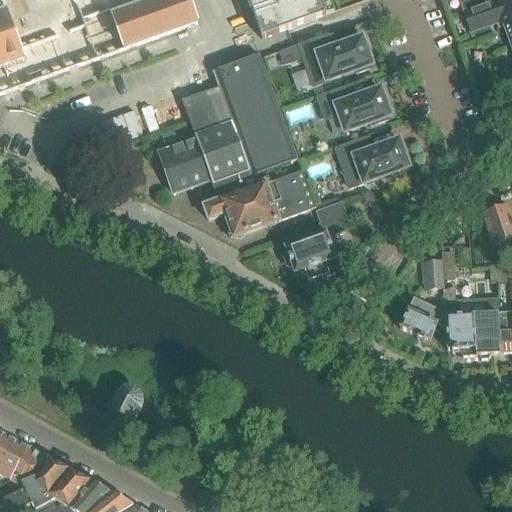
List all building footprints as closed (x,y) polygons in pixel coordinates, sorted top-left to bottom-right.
[(0,0),(0,96),(31,85),(80,67),(198,25),(188,0),(0,0)] [(326,18),(319,0),(247,0),(262,41),(326,18)] [(511,0),(460,0),(465,13),(463,14),(470,34),(497,25),(499,29),(506,27),(511,44),(511,0)] [(329,36),(298,48),(303,60),(313,88),(356,72),(357,75),(370,70),(369,67),(372,66),(370,59),(373,58),(368,45),(365,46),(363,39),(334,49),(329,36)] [(298,48),(280,55),(284,66),(303,60),(298,48)] [(219,89),(183,103),(196,140),(197,140),(212,182),(215,190),(255,176),(255,177),(298,161),(260,57),(254,59),(215,74),(215,73),(213,74),(219,89)] [(381,90),(353,100),(348,87),(317,98),(325,121),(339,116),(345,134),(374,123),(375,126),(389,121),(388,119),(391,117),(388,111),(391,110),(386,96),(384,97),(381,90)] [(173,132),(162,136),(165,146),(176,142),(173,132)] [(335,150),(350,190),(393,175),(393,177),(407,172),(406,170),(409,169),(407,162),(409,161),(405,147),(402,148),(400,141),(371,152),(366,138),(335,150)] [(161,153),(159,154),(160,156),(166,170),(165,171),(168,179),(169,179),(174,194),(173,194),(174,196),(176,195),(191,190),(193,189),(212,182),(197,140),(196,140),(193,142),(179,147),(176,148),(162,153),(161,153)] [(219,202),(204,208),(209,222),(225,216),(227,221),(224,222),(224,223),(225,223),(231,240),(234,239),(234,240),(236,239),(236,240),(237,240),(241,240),(243,237),(244,237),(244,236),(266,228),(266,229),(267,229),(271,229),(274,227),(275,226),(274,225),(280,223),(316,210),(302,172),(259,188),(219,202)] [(368,195),(362,203),(376,212),(381,204),(368,195)] [(295,275),(304,272),(308,284),(331,275),(327,264),(336,261),(328,238),(350,230),(342,205),(318,214),(322,226),(294,236),(297,245),(286,249),(287,252),(283,260),(286,268),(294,272),(295,275)] [(485,215),(482,217),(494,248),(507,243),(511,256),(511,255),(511,216),(511,214),(508,215),(505,208),(495,212),(491,210),(486,212),(485,215)] [(454,254),(442,255),(444,281),(455,280),(454,254)] [(442,265),(424,266),(427,292),(445,290),(442,265)] [(452,306),(452,294),(455,293),(455,288),(444,293),(445,307),(452,306)] [(479,358),(476,303),(456,304),(455,293),(452,294),(452,306),(445,307),(445,314),(446,331),(447,331),(448,353),(453,352),(453,355),(460,354),(463,359),(479,358)] [(446,331),(445,314),(415,300),(400,330),(430,344),(438,327),(446,331)] [(501,356),(511,354),(511,313),(499,315),(498,301),(476,303),(479,358),(481,361),(490,361),(491,357),(501,356)] [(110,411),(134,424),(142,407),(143,406),(143,403),(143,401),(143,400),(143,398),(142,396),(141,395),(140,393),(138,391),(136,390),(135,390),(133,389),(131,389),(129,389),(126,389),(124,390),(122,391),(120,392),(118,395),(110,411)] [(3,435),(0,441),(0,472),(16,442),(3,435)] [(16,442),(0,472),(0,475),(10,481),(28,449),(16,442)] [(28,449),(10,481),(18,485),(22,483),(22,484),(41,476),(49,461),(28,449)] [(25,490),(10,497),(14,505),(41,493),(49,497),(70,472),(49,461),(41,476),(22,484),(25,490)] [(41,493),(14,505),(18,511),(33,505),(36,511),(54,502),(56,501),(63,507),(70,511),(91,484),(75,475),(70,472),(49,497),(41,493)] [(36,511),(35,511),(92,511),(110,494),(92,483),(91,484),(70,511),(63,507),(58,509),(54,502),(36,511)] [(125,511),(134,507),(110,494),(92,511),(125,511)]
